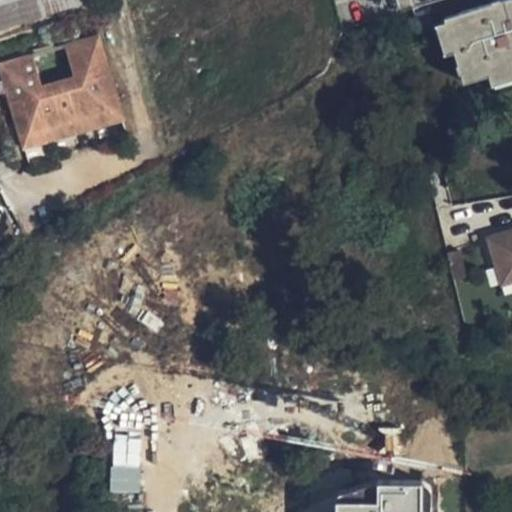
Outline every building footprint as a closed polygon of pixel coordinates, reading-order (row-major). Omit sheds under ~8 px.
[(3,0),(0,1),(0,39),(117,5),(115,0),(3,0)] [(129,0),(141,40),(276,0),(129,0)] [(511,4),(445,26),(464,89),(489,81),(511,74),(511,4)] [(69,54),(72,62),(105,51),(103,43),(69,54)] [(37,64),(5,74),(27,145),(125,114),(105,51),(72,62),(81,90),(49,100),(37,64)] [(511,74),(489,81),(493,91),(511,84),(511,74)] [(125,114),(27,145),(30,155),(128,124),(125,114)] [(511,229),(493,235),(499,254),(511,250),(511,229)] [(511,282),(511,250),(499,254),(508,284),(511,282)] [(140,491),(139,435),(111,435),(112,492),(140,491)] [(333,511),(424,511),(424,477),(373,483),(373,507),(334,506),(333,511)]
